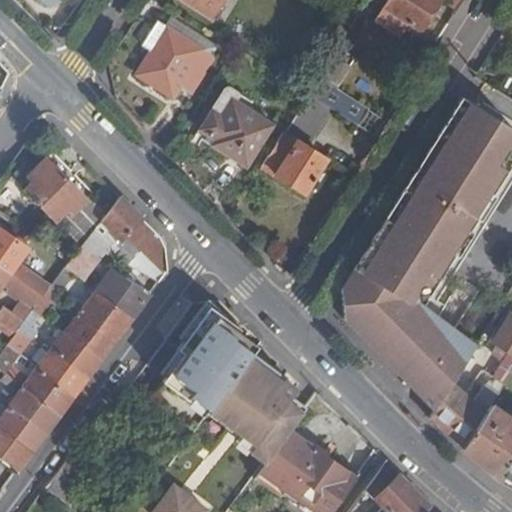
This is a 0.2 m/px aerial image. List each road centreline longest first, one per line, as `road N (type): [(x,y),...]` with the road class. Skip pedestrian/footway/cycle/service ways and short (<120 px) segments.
road 1 (residential): [(491,0),(287,319)]
road 2 (residential): [(208,241),(1,511)]
road 3 (tertiary): [(287,319),(489,511)]
road 4 (tertiary): [(58,90),(208,241)]
